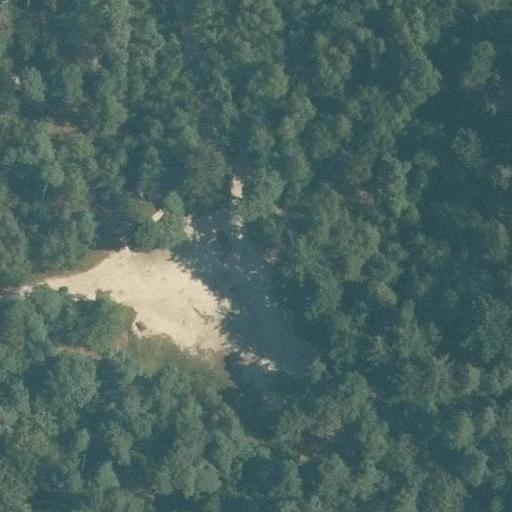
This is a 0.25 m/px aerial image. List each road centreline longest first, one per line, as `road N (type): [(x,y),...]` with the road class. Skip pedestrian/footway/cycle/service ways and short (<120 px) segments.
road 1 (track): [(232,144),(300,244),(383,403),(415,376),(511,357)]
road 2 (track): [(232,144),(184,200),(88,278),(0,301)]
road 3 (track): [(189,0),(214,136),(232,144)]
road 4 (track): [(216,0),(242,139),(232,144)]
